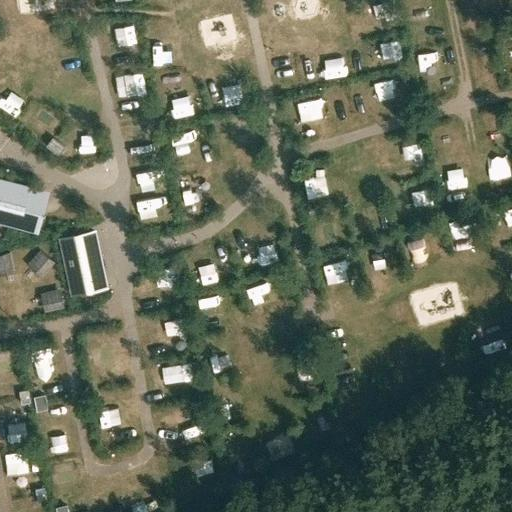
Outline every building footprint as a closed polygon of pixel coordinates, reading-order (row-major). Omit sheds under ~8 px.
[(235,18),(204,25),(210,49),(241,42),(235,18)] [(297,89),(317,87),(315,66),(294,68),(297,89)] [(413,80),(394,82),(397,104),(415,101),(413,80)] [(194,94),(174,98),(179,121),(199,116),(194,94)] [(294,112),(297,131),(317,128),(314,109),(294,112)] [(38,119),(33,126),(48,136),(53,129),(38,119)] [(0,177),(0,223),(39,234),(50,190),(0,177)] [(416,191),(419,212),(439,209),(436,189),(416,191)] [(97,227),(58,235),(71,294),(109,286),(97,227)] [(257,246),(257,265),(280,266),(280,246),(257,246)] [(40,249),(28,264),(43,277),(55,262),(40,249)] [(12,251),(0,253),(0,273),(15,270),(12,251)] [(219,263),(202,269),(209,288),(226,282),(219,263)] [(61,288),(41,292),(45,310),(65,306),(61,288)] [(94,348),(94,368),(115,367),(114,347),(94,348)] [(17,353),(0,356),(0,366),(19,363),(17,353)] [(178,365),(179,385),(200,384),(200,365),(178,365)] [(104,411),(106,432),(125,431),(124,410),(104,411)] [(218,462),(197,464),(199,482),(220,479),(218,462)]
